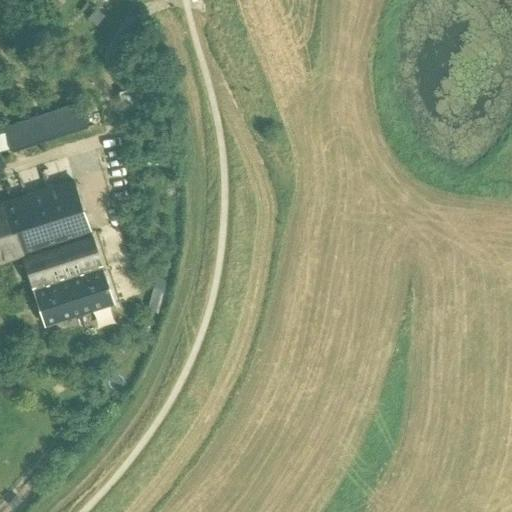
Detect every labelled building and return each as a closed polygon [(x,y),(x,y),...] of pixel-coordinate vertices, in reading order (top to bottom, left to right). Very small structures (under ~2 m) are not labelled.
[(95,9),(88,18),(96,25),(104,16),(95,9)] [(148,107),(141,86),(118,93),(126,115),(148,107)] [(4,125),(12,152),(88,128),(79,102),(4,125)] [(0,203),(0,259),(22,253),(44,324),(113,302),(73,179),(0,203)] [(154,288),(150,299),(160,302),(163,291),(154,288)] [(7,504),(13,509),(21,500),(15,495),(7,504)]
